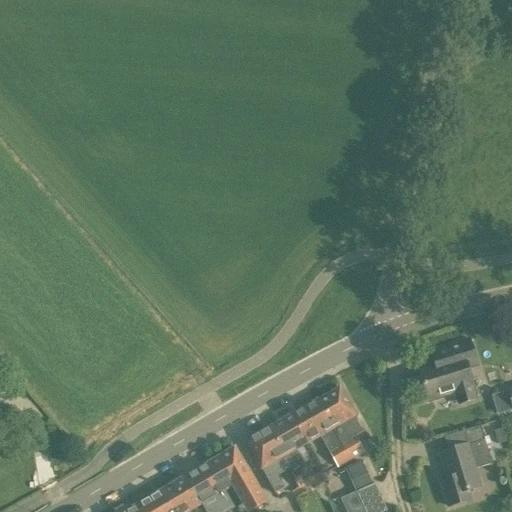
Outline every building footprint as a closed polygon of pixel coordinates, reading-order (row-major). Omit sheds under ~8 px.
[(430,352),(434,364),(417,369),(428,402),(455,393),(459,405),(476,400),(472,388),(473,388),(468,369),(477,366),(469,340),(430,352)] [(340,388),(316,401),(349,461),(358,456),(348,440),(362,432),(354,418),(356,417),(340,388)] [(316,401),(293,414),(309,443),(320,437),(337,468),(349,461),(316,401)] [(293,414),(273,426),(297,469),(293,470),(303,487),(308,485),(298,467),(303,464),(295,451),(309,443),(293,414)] [(491,465),(484,441),(479,427),(463,432),(467,445),(448,451),(439,454),(447,479),(440,481),(448,506),(469,500),(467,491),(481,487),(476,470),(491,465)] [(269,428),(245,442),(261,470),(274,493),(284,488),(277,476),(291,468),(269,428)] [(234,448),(208,463),(225,491),(232,487),(237,495),(243,491),(254,509),(266,501),(234,448)] [(365,486),(379,482),(373,460),(359,463),(365,486)] [(208,463),(184,477),(201,505),(225,491),(208,463)] [(184,477),(162,490),(173,511),(189,511),(201,505),(184,477)] [(356,493),(364,511),(383,511),(386,511),(374,484),(356,493)] [(173,511),(162,490),(138,505),(141,511),(173,511)]
